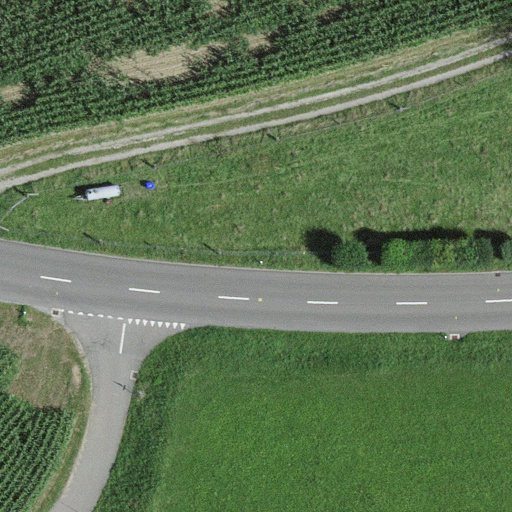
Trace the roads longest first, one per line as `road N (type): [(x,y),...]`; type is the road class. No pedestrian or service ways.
road 1 (track): [(0,186),(377,89),(511,43)]
road 2 (tertiary): [(511,299),(410,305),(128,291)]
road 3 (residential): [(128,291),(106,412),(65,511)]
road 4 (tertiary): [(128,291),(0,268)]
